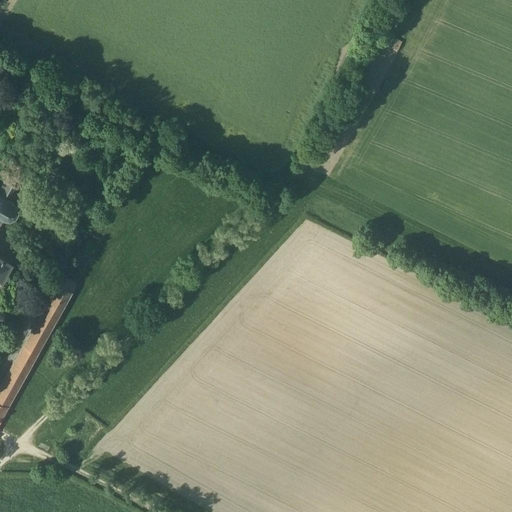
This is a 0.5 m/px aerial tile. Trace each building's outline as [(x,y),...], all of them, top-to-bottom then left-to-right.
[(384,41),(395,50),(401,42),(390,34),(384,41)] [(0,282),(0,283),(11,263),(0,256),(0,216),(1,215),(8,216),(14,213),(17,208),(17,201),(12,196),(18,184),(5,176),(2,178),(0,176),(0,282)] [(63,274),(57,283),(54,289),(67,296),(70,289),(75,281),(63,274)] [(67,296),(54,289),(45,306),(58,313),(67,296)] [(45,306),(26,340),(39,347),(58,313),(45,306)] [(26,340),(15,360),(28,368),(39,347),(26,340)] [(15,360),(3,381),(17,389),(28,368),(15,360)] [(3,381),(0,386),(0,401),(7,406),(17,389),(3,381)]
